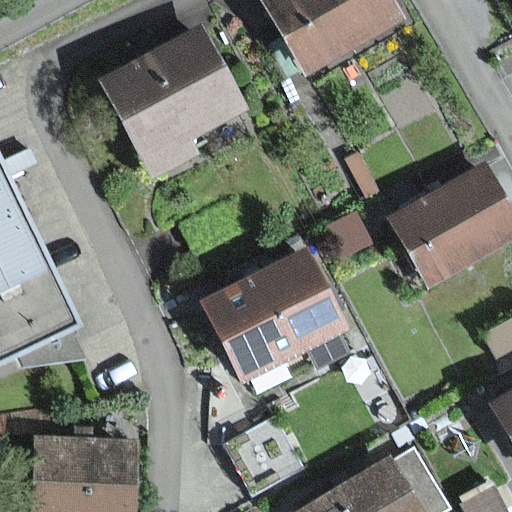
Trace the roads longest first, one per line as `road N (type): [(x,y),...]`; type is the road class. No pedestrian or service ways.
road 1 (residential): [(208,0),(34,85),(153,327),(175,394),(173,511)]
road 2 (residential): [(511,132),(436,0)]
